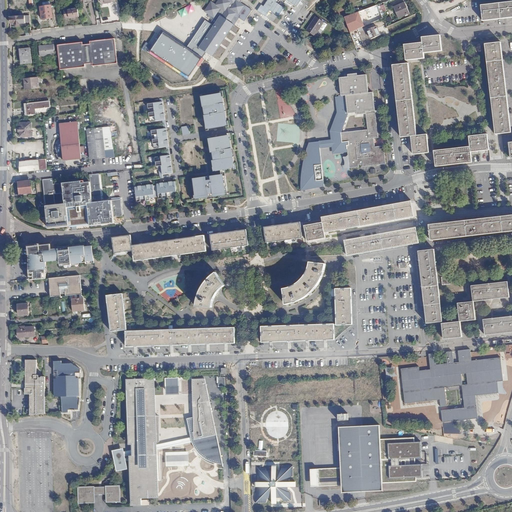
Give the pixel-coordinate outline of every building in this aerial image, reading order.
[(231,23),(233,20),(235,17),(237,14),(240,17),(239,19),(245,23),(253,11),(245,6),(240,3),(242,0),(218,0),(215,5),(211,2),(205,11),(214,18),(212,22),(215,24),(214,26),(199,48),(206,52),(212,57),(234,25),(231,23)] [(483,20),(484,20),(511,17),(511,1),(481,5),(483,20)] [(399,18),(410,13),(404,2),(393,7),(399,18)] [(378,6),(381,13),(387,11),(384,4),(378,6)] [(52,18),(51,5),(40,7),(42,19),(52,18)] [(354,21),(357,29),(364,26),(383,18),(378,5),(357,12),(352,14),(354,21)] [(64,11),(65,17),(69,16),(69,18),(79,17),(77,8),(64,11)] [(344,17),(347,24),(354,21),(352,14),(344,17)] [(10,16),(10,24),(14,23),(14,24),(15,24),(15,27),(19,26),(19,24),(20,24),(19,23),(25,23),(25,16),(19,16),(10,16)] [(315,16),(306,31),(316,36),(325,21),(315,16)] [(206,52),(199,48),(214,26),(206,20),(187,48),(202,58),(206,52)] [(347,24),(350,32),(357,29),(354,21),(347,24)] [(370,40),(381,35),(377,26),(367,31),(370,40)] [(187,48),(164,32),(151,51),(189,77),(202,58),(187,48)] [(422,43),(404,45),(406,60),(424,58),(424,53),(442,51),(440,35),(422,37),(422,43)] [(60,63),(61,71),(86,68),(85,65),(93,64),(93,66),(118,63),(114,37),(89,41),(90,44),(82,45),(82,42),(70,44),(70,46),(68,46),(67,44),(57,46),(60,63)] [(495,134),(511,132),(500,42),(485,44),(495,134)] [(40,56),(55,55),(54,44),(39,46),(40,56)] [(20,64),(32,62),(30,48),(21,49),(21,53),(19,53),(20,64)] [(408,63),(393,65),(401,137),(411,136),(416,135),(408,63)] [(374,147),(374,138),(378,138),(373,92),(368,93),(366,74),(357,76),(357,73),(348,74),(348,77),(339,77),(341,96),(346,95),(347,113),(356,112),(357,115),(366,114),(367,130),(341,132),(341,139),(342,142),(348,141),(349,145),(347,145),(348,152),(348,154),(349,167),(349,168),(359,167),(358,164),(363,164),(363,166),(386,164),(383,145),(374,147)] [(25,89),(39,88),(38,78),(24,79),(25,89)] [(291,116),(286,88),(276,90),(280,118),(291,116)] [(227,125),(221,94),(200,97),(206,129),(227,125)] [(341,132),(347,113),(346,95),(341,96),(335,97),(337,113),(329,131),(331,139),(319,141),(320,148),(332,147),(333,154),(348,152),(347,145),(349,145),(348,141),(342,142),(341,139),(341,132)] [(50,107),(49,101),(25,104),(27,115),(36,114),(35,109),(50,107)] [(166,119),(163,102),(148,104),(151,122),(166,119)] [(101,114),(110,113),(109,105),(100,106),(101,114)] [(63,161),(81,159),(77,121),(59,123),(63,161)] [(19,137),(31,136),(31,123),(19,123),(19,137)] [(181,127),(183,135),(190,134),(189,126),(181,127)] [(109,127),(91,128),(87,129),(90,159),(105,157),(105,150),(103,137),(111,137),(110,132),(109,127)] [(169,146),(167,129),(152,131),(155,148),(169,146)] [(426,134),(416,135),(411,136),(413,154),(429,152),(426,134)] [(471,152),(489,150),(487,134),(469,136),(470,147),(434,151),(434,155),(436,166),(472,162),(471,152)] [(234,167),(229,135),(208,139),(214,171),(234,167)] [(105,150),(113,150),(111,137),(103,137),(105,150)] [(301,173),(301,191),(324,186),(320,148),(319,141),(307,142),(306,146),(301,173)] [(173,173),(170,155),(156,157),(158,175),(173,173)] [(47,169),(46,159),(39,160),(39,159),(19,161),(19,172),(47,169)] [(44,196),(48,229),(69,226),(90,224),(90,226),(114,223),(114,217),(122,216),(120,199),(102,201),(99,174),(94,174),(89,175),(90,182),(84,183),(84,181),(63,183),(53,184),(53,179),(43,180),(44,196)] [(195,200),(226,195),(222,175),(192,179),(195,200)] [(32,193),(31,181),(18,182),(19,194),(32,193)] [(160,199),(177,196),(175,182),(157,184),(160,199)] [(137,202),(155,199),(153,185),(135,187),(137,202)] [(414,216),(411,202),(411,201),(322,217),(323,223),(305,226),(308,241),(325,238),(325,232),(414,216)] [(511,230),(511,215),(429,224),(431,240),(511,230)] [(300,222),(263,227),(266,243),(303,237),(300,222)] [(419,243),(416,227),(345,240),(348,256),(419,243)] [(248,245),(246,230),(210,235),(213,250),(248,245)] [(132,245),(131,235),(112,238),(114,253),(133,251),(134,261),(206,251),(204,235),(132,245)] [(30,280),(46,279),(46,262),(45,262),(45,261),(60,259),(60,265),(86,262),(85,247),(85,246),(56,249),(55,246),(54,246),(54,244),(29,246),(30,280)] [(86,264),(94,263),(92,246),(85,247),(86,262),(86,264)] [(438,284),(434,249),(418,251),(423,291),(427,323),(442,321),(438,285),(442,285),(450,284),(449,276),(442,277),(442,283),(438,284)] [(324,272),(326,264),(310,262),(309,268),(307,272),(304,277),(302,279),(298,283),(292,286),(287,288),(284,289),(286,304),(295,302),(302,299),(308,295),(312,292),(318,285),(321,279),(324,272)] [(220,290),(225,285),(216,272),(213,274),(208,280),(204,284),(201,289),(199,293),(198,298),(196,307),(212,307),(213,301),(215,297),(217,293),(220,290)] [(82,294),(80,276),(78,276),(79,291),(58,293),(58,284),(63,284),(63,277),(50,278),(51,297),(58,297),(82,294)] [(79,291),(78,276),(63,277),(63,284),(58,284),(58,293),(79,291)] [(471,286),(473,301),(509,297),(507,281),(471,286)] [(352,325),(351,288),(336,288),(337,325),(352,325)] [(111,331),(127,330),(122,294),(107,296),(111,331)] [(85,310),(84,298),(72,299),(73,314),(77,314),(77,311),(85,310)] [(458,303),(460,321),(475,320),(473,301),(458,303)] [(29,315),(28,303),(18,304),(19,315),(29,315)] [(511,316),(483,320),(485,334),(485,335),(511,331),(511,316)] [(460,321),(442,324),(444,339),(462,337),(460,321)] [(334,324),(262,327),(263,342),(334,340),(334,324)] [(34,326),(17,328),(18,338),(35,336),(34,326)] [(236,343),(235,327),(126,331),(127,347),(236,343)] [(471,361),(470,349),(458,351),(459,362),(454,363),(452,351),(446,352),(447,363),(436,365),(435,353),(429,354),(431,376),(420,378),(419,367),(401,369),(405,404),(435,400),(433,389),(462,385),(464,408),(441,410),(443,422),(478,418),(476,396),(499,393),(498,382),(503,381),(501,357),(471,361)] [(30,394),(30,415),(45,413),(45,377),(41,376),(41,377),(38,377),(39,375),(36,375),(36,366),(37,367),(37,360),(26,360),(26,362),(25,362),(26,388),(25,388),(25,394),(30,394)] [(62,361),(54,362),(54,371),(58,371),(58,379),(55,379),(56,397),(62,397),(63,413),(70,413),(69,410),(78,410),(79,397),(78,374),(81,374),(80,370),(71,363),(62,363),(62,361)] [(393,370),(394,368),(393,367),(392,366),(391,366),(390,367),(389,368),(388,368),(386,367),(385,367),(385,368),(386,370),(386,372),(387,375),(386,378),(386,379),(387,379),(388,379),(390,377),(392,377),(394,376),(397,376),(398,376),(398,375),(397,374),(395,373),(394,372),(393,370)] [(126,460),(126,458),(115,460),(118,472),(131,469),(132,506),(143,505),(142,499),(159,499),(155,379),(127,380),(130,445),(133,445),(134,457),(131,457),(131,459),(126,460)] [(181,395),(180,379),(167,379),(167,396),(181,395)] [(205,379),(193,379),(194,417),(189,418),(193,441),(197,447),(198,448),(200,451),(206,456),(212,460),(220,462),(222,462),(205,379)] [(273,440),(277,441),(281,441),(285,440),(289,437),(291,433),(292,429),(291,421),(289,417),(286,414),(282,412),(278,411),(274,412),(271,414),(268,417),(266,421),(266,429),(267,433),(269,437),(273,440)] [(310,467),(310,484),(400,481),(400,480),(403,480),(403,481),(408,481),(408,476),(422,476),(421,463),(414,464),(414,457),(421,457),(421,441),(414,441),(414,437),(380,438),(380,425),(339,426),(340,466),(310,467)] [(115,460),(126,458),(124,449),(113,452),(115,460)] [(190,466),(189,452),(166,453),(167,467),(190,466)] [(301,462),(251,464),(253,509),(256,511),(280,511),(304,509),(301,462)] [(120,486),(79,488),(79,503),(96,502),(95,494),(108,493),(108,502),(120,501),(120,486)]
